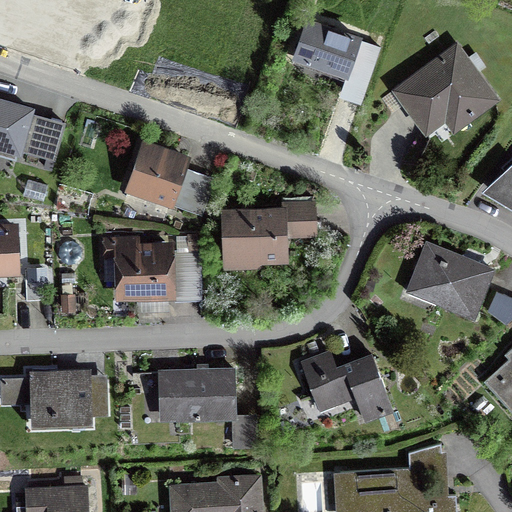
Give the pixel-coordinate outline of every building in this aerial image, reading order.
[(363,32),(306,13),(291,55),(294,56),(293,60),(345,78),(346,74),(348,74),(361,37),(363,32)] [(425,37),(429,43),(439,36),(435,30),(425,37)] [(361,103),(385,35),(372,31),(369,40),(361,37),(348,74),(346,74),(345,78),(339,95),(361,103)] [(404,103),(425,133),(445,120),(454,132),(501,99),(480,70),(487,65),(476,50),(469,54),(458,38),(391,86),(393,89),(382,97),(392,111),(404,103)] [(0,160),(11,164),(13,156),(17,157),(19,150),(22,151),(22,149),(47,156),(44,166),(52,168),(55,158),(56,158),(67,119),(33,110),(36,102),(0,91),(0,160)] [(142,137),(125,190),(173,205),(174,204),(204,213),(216,175),(187,166),(191,153),(142,137)] [(511,153),(511,154),(511,155),(511,157),(481,186),(511,203),(511,153)] [(43,200),(48,183),(28,178),(23,194),(43,200)] [(317,220),(316,197),(282,198),(282,203),(221,204),(222,267),(262,266),(262,261),(289,261),(288,236),(317,235),(317,228),(321,227),(321,220),(317,220)] [(0,272),(20,272),(19,219),(0,219),(0,272)] [(174,248),(174,238),(140,240),(140,233),(102,235),(103,257),(97,258),(98,271),(104,271),(104,280),(115,279),(115,298),(137,297),(138,320),(158,319),(158,310),(168,309),(168,296),(174,296),(174,299),(204,298),(202,249),(192,250),(191,232),(177,233),(178,248),(174,248)] [(496,265),(425,237),(405,289),(409,291),(407,297),(434,307),(436,301),(475,316),(496,265)] [(43,264),(52,263),(52,250),(42,250),(43,264)] [(31,267),(31,284),(44,283),(44,267),(31,267)] [(61,281),(75,282),(76,272),(62,272),(61,281)] [(511,317),(511,295),(497,289),(487,310),(506,322),(511,317)] [(63,311),(77,310),(75,291),(61,293),(63,311)] [(364,418),(393,407),(372,350),(337,362),(331,346),(320,350),(316,339),(307,342),(311,353),(300,358),(319,409),(356,396),(364,418)] [(484,379),(511,409),(511,344),(504,352),(508,356),(484,379)] [(197,365),(158,367),(160,419),(232,416),(233,446),(259,445),(258,412),(237,412),(236,364),(209,365),(209,361),(197,361),(197,365)] [(91,365),(29,367),(29,374),(0,375),(0,383),(0,402),(30,402),(31,426),(73,426),(73,429),(86,428),(86,425),(94,425),(93,414),(108,414),(107,372),(92,372),(91,365)] [(457,511),(456,492),(449,492),(447,449),(442,448),(441,440),(408,450),(409,465),(333,470),(335,511),(457,511)] [(264,511),(263,471),(216,473),(216,478),(169,480),(170,511),(264,511)] [(16,511),(90,511),(88,481),(82,481),(82,473),(63,474),(64,482),(24,484),(25,503),(16,503),(16,511)]
